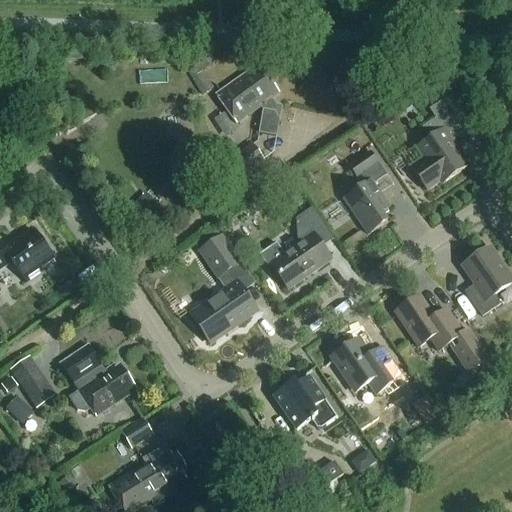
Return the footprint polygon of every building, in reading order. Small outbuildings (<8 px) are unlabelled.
[(64,50),(65,65),(86,63),(85,48),(64,50)] [(200,74),(214,66),(208,55),(184,70),(201,98),(213,91),(207,83),(206,84),(200,74)] [(236,126),(260,109),(262,112),(258,136),(277,139),(280,122),(275,115),(277,107),(272,100),(279,95),(263,72),(256,76),(252,71),(215,98),(236,126)] [(429,112),(435,121),(422,130),(429,141),(416,150),(441,187),(466,170),(450,146),(452,144),(450,141),(469,128),(449,98),(429,112)] [(252,146),(226,164),(238,181),(264,164),(252,146)] [(381,215),(389,210),(373,187),(386,178),(370,155),(348,170),(362,189),(344,202),(368,237),(387,224),(381,215)] [(147,217),(163,203),(154,193),(138,206),(147,217)] [(273,248),(263,256),(262,261),(267,268),(270,266),(288,292),(331,263),(322,250),(334,242),(312,210),(296,221),(298,246),(283,256),(279,249),(273,248)] [(40,270),(53,262),(33,232),(4,252),(0,246),(0,272),(12,264),(26,284),(42,273),(40,270)] [(256,314),(237,286),(236,287),(227,274),(239,266),(221,239),(199,254),(226,294),(191,317),(210,345),(256,314)] [(494,298),(511,285),(511,284),(489,251),(463,269),(475,287),(465,294),(482,319),(500,306),(494,298)] [(430,342),(438,354),(448,347),(469,377),(489,363),(469,333),(463,337),(446,313),(434,321),(419,299),(395,316),(418,350),(430,342)] [(375,397),(402,379),(382,350),(368,359),(356,342),(330,360),(353,392),(366,384),(375,397)] [(113,369),(103,375),(99,370),(101,369),(88,348),(61,366),(79,394),(69,400),(77,413),(85,415),(90,411),(96,419),(136,393),(120,370),(115,373),(113,369)] [(56,398),(30,359),(10,372),(36,411),(56,398)] [(11,380),(1,387),(8,396),(17,390),(11,380)] [(317,434),(337,421),(308,380),(291,392),(288,389),(273,399),(296,433),(310,423),(317,434)] [(33,415),(17,399),(6,411),(22,427),(33,415)] [(423,400),(412,407),(425,426),(436,419),(423,400)] [(142,421),(121,435),(132,452),(153,439),(142,421)] [(122,511),(135,511),(186,481),(182,474),(185,472),(176,457),(172,459),(166,448),(148,459),(147,458),(141,461),(145,467),(108,489),(122,511)] [(294,475),(310,500),(343,478),(335,464),(317,476),(310,464),(294,475)] [(78,489),(70,478),(58,487),(66,498),(78,489)]
